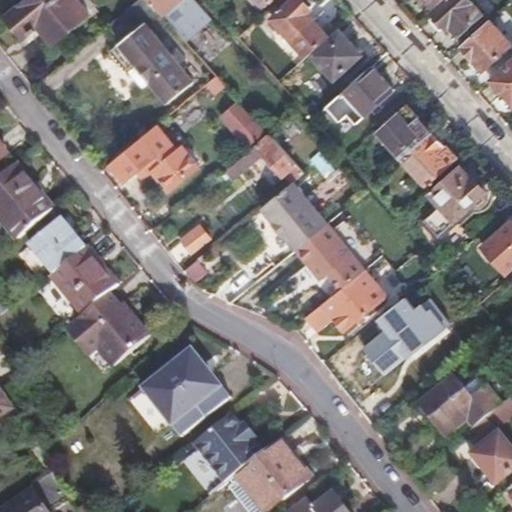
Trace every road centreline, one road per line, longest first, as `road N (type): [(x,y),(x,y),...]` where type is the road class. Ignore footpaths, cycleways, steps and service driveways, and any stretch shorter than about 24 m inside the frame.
road 1 (residential): [(0,71),(190,301),(255,332),(302,368),(416,511)]
road 2 (residential): [(511,161),(364,0)]
